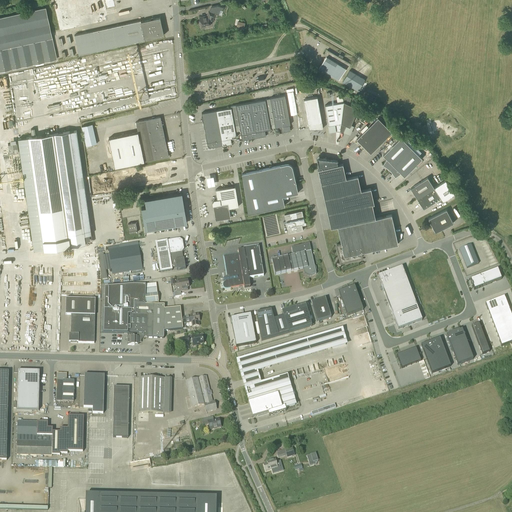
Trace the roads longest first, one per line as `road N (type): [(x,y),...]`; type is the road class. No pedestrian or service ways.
road 1 (unclassified): [(359,273),(385,340),(420,333),(470,310),(446,241)]
road 2 (tertiary): [(216,364),(0,355)]
road 3 (unclassified): [(424,248),(400,202),(365,165),(338,149),(300,145)]
road 4 (tertiary): [(190,171),(174,0)]
road 5 (tertiary): [(270,511),(216,364)]
road 6 (unclassified): [(334,282),(300,145)]
road 7 (tertiary): [(212,310),(190,171)]
road 8 (unclassified): [(334,282),(212,310)]
